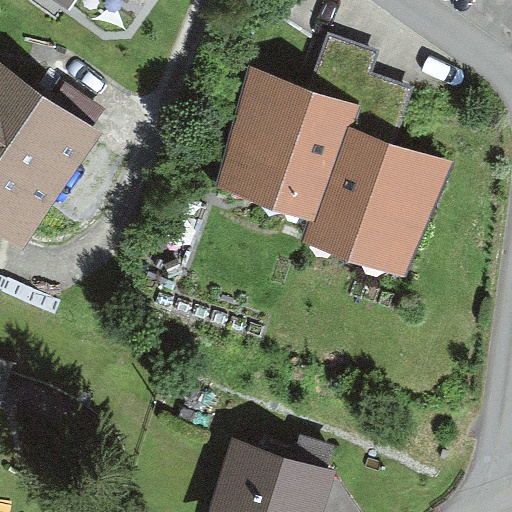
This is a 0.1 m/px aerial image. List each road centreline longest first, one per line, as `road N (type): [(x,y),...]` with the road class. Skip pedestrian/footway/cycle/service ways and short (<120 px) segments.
road 1 (residential): [(508,507),(500,445),(511,353)]
road 2 (residential): [(511,79),(417,0)]
